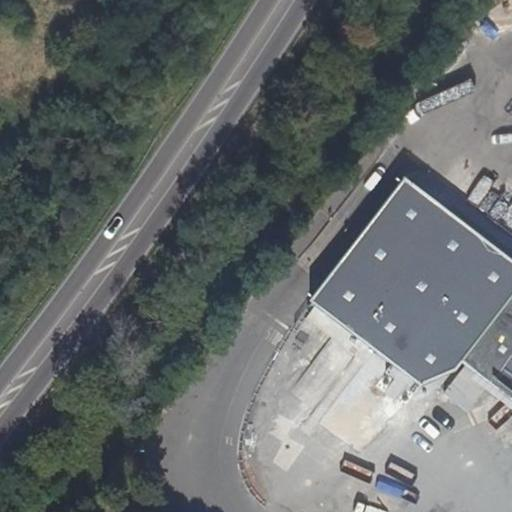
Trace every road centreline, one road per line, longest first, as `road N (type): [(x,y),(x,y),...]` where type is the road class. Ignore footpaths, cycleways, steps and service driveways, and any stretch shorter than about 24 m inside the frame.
road 1 (primary): [(0,430),(165,209),(304,0)]
road 2 (primary): [(268,0),(0,381)]
